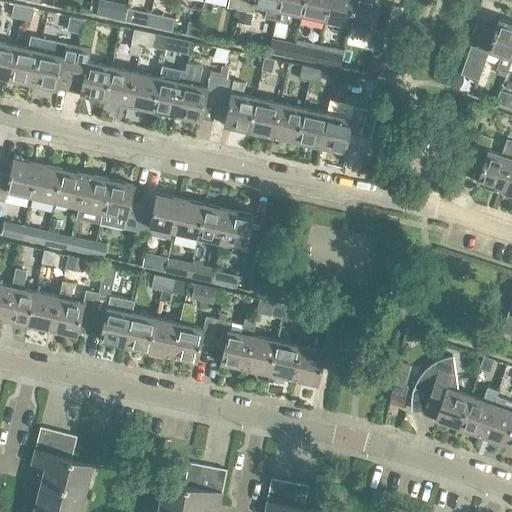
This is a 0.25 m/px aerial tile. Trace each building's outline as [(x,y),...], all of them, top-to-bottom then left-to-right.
[(238,10),(239,0),(228,0),(227,8),(238,10)] [(239,0),(238,10),(239,10),(249,13),(251,13),(252,6),(266,9),(264,17),(275,19),(278,0),(239,0)] [(300,16),(303,0),(278,0),(275,19),(286,22),(288,13),(300,16)] [(324,21),(328,0),(303,0),(300,16),(324,21)] [(347,26),(352,0),(328,0),(324,21),(347,26)] [(372,32),(370,41),(383,44),(391,7),(378,4),(379,0),(352,0),(347,26),(372,32)] [(10,16),(20,18),(23,5),(13,3),(10,16)] [(23,5),(20,18),(31,20),(33,7),(23,5)] [(147,26),(149,13),(139,10),(136,23),(147,26)] [(239,10),(237,22),(247,24),(249,13),(239,10)] [(149,13),(147,26),(157,28),(160,15),(149,13)] [(69,16),(66,30),(80,33),(83,19),(69,16)] [(510,59),(511,53),(511,23),(499,19),(488,51),(500,55),(494,71),(505,74),(510,59)] [(195,36),(198,23),(189,21),(186,34),(195,36)] [(131,51),(138,52),(143,31),(135,29),(131,51)] [(154,34),(149,33),(143,31),(138,52),(140,52),(143,42),(152,44),(154,34)] [(14,45),(7,78),(30,84),(37,50),(40,39),(30,37),(28,48),(14,45)] [(37,50),(30,84),(54,89),(55,86),(67,89),(71,74),(77,47),(64,44),(40,39),(37,50)] [(187,54),(190,41),(180,39),(177,51),(187,54)] [(281,55),(284,43),(270,40),(268,52),(281,55)] [(0,41),(0,76),(7,78),(14,45),(0,41)] [(304,60),(307,48),(293,45),(291,57),(304,60)] [(71,74),(67,89),(79,91),(78,94),(102,100),(109,66),(86,60),(88,49),(77,47),(71,74)] [(217,48),(212,61),(226,62),(229,50),(217,48)] [(318,50),(315,62),(325,64),(328,52),(318,50)] [(275,73),(277,60),(265,57),(263,71),(275,73)] [(181,81),(174,115),(199,121),(199,118),(213,121),(216,106),(214,106),(220,78),(222,73),(220,72),(210,70),(209,75),(206,87),(199,85),(203,66),(187,62),(186,71),(183,82),(181,81)] [(308,78),(310,67),(303,65),(300,77),(308,78)] [(109,66),(102,100),(127,105),(134,71),(109,66)] [(157,76),(150,110),(153,111),(152,113),(167,117),(168,114),(174,115),(181,81),(183,82),(186,71),(162,66),(160,77),(157,76)] [(220,78),(214,106),(216,106),(226,108),(222,126),(246,131),(253,97),(243,95),(245,83),(234,81),(236,69),(222,66),(220,72),(222,73),(220,78)] [(310,67),(308,78),(321,81),(323,70),(310,67)] [(134,71),(127,105),(150,110),(157,76),(134,71)] [(505,106),(509,93),(499,90),(495,103),(505,106)] [(253,97),(246,131),(270,136),(278,102),(253,97)] [(319,138),(317,147),(319,147),(342,152),(344,145),(370,151),(378,111),(329,101),(327,113),(325,113),(319,138)] [(278,102),(270,136),(294,142),(301,107),(278,102)] [(301,107),(294,142),(317,147),(319,138),(325,113),(319,111),(301,107)] [(499,190),(511,152),(511,139),(506,137),(500,153),(488,149),(492,138),(477,133),(468,160),(482,165),(476,182),(499,190)] [(511,194),(511,152),(499,190),(511,194)] [(29,197),(37,162),(13,157),(9,175),(0,172),(0,201),(3,202),(5,191),(29,197)] [(53,202),(61,168),(37,162),(29,197),(53,202)] [(77,207),(85,173),(61,168),(53,202),(77,207)] [(101,213),(108,178),(85,173),(77,207),(101,213)] [(135,232),(141,204),(130,202),(134,184),(108,178),(101,213),(125,218),(123,229),(135,232)] [(173,232),(180,199),(157,194),(154,207),(141,204),(135,232),(147,234),(148,227),(173,232)] [(196,237),(203,204),(180,199),(173,232),(196,237)] [(220,243),(226,209),(203,204),(196,237),(220,243)] [(226,209),(220,243),(244,248),(242,259),(254,262),(260,235),(248,232),(252,215),(226,209)] [(45,243),(47,230),(37,228),(34,241),(45,243)] [(47,230),(45,243),(62,247),(65,234),(47,230)] [(91,254),(94,242),(83,239),(81,252),(91,254)] [(94,242),(91,254),(102,256),(104,244),(94,242)] [(44,249),(41,262),(51,264),(54,251),(44,249)] [(187,276),(190,263),(180,261),(177,274),(187,276)] [(190,263),(187,276),(198,279),(201,265),(190,263)] [(152,287),(163,289),(165,277),(154,275),(152,287)] [(177,280),(165,277),(163,289),(171,291),(175,292),(177,280)] [(90,320),(96,292),(85,290),(82,301),(71,298),(74,282),(61,280),(58,296),(50,330),(75,335),(79,317),(90,320)] [(0,318),(3,319),(10,285),(0,282),(0,318)] [(26,324),(34,290),(10,285),(3,319),(26,324)] [(162,289),(159,298),(169,300),(171,291),(163,289),(162,289)] [(50,330),(58,296),(34,290),(26,324),(50,330)] [(122,345),(129,311),(107,306),(109,295),(96,292),(90,320),(103,323),(99,340),(122,345)] [(511,301),(502,330),(511,333),(511,301)] [(280,317),(283,304),(273,302),(270,315),(280,317)] [(283,304),(280,317),(291,319),(293,306),(283,304)] [(146,351),(154,316),(129,311),(122,345),(146,351)] [(170,356),(178,322),(154,316),(146,351),(170,356)] [(211,345),(216,319),(205,316),(202,327),(178,322),(170,356),(194,362),(199,343),(211,345)] [(245,368),(251,334),(254,320),(242,317),(239,331),(227,328),(229,322),(216,319),(211,345),(212,346),(210,356),(221,359),(220,362),(245,368)] [(280,317),(278,327),(290,329),(292,319),(291,319),(280,317)] [(268,373),(276,339),(251,334),(245,368),(268,373)] [(292,378),(300,345),(276,339),(268,373),(292,378)] [(300,345),(292,378),(316,384),(320,367),(332,369),(338,342),(325,339),(323,350),(300,345)] [(457,427),(469,394),(461,391),(456,356),(443,356),(431,363),(419,372),(410,388),(408,407),(435,417),(435,419),(457,427)] [(490,372),(495,360),(483,356),(478,367),(490,372)] [(396,369),(394,380),(406,385),(409,375),(396,369)] [(480,435),(494,395),(496,389),(485,386),(481,398),(469,394),(457,427),(480,435)] [(393,395),(391,401),(402,405),(404,399),(393,395)] [(503,443),(511,418),(511,400),(494,395),(480,435),(503,443)] [(52,431),(40,428),(34,450),(46,453),(52,431)] [(63,433),(52,431),(46,453),(57,456),(63,433)] [(75,437),(63,433),(57,456),(70,459),(75,437)] [(57,456),(46,453),(34,450),(31,463),(43,466),(40,480),(63,486),(70,459),(57,456)] [(63,486),(86,492),(92,465),(70,459),(63,486)] [(195,488),(200,464),(187,462),(182,485),(178,511),(181,511),(203,511),(205,504),(218,506),(220,492),(206,490),(195,488)] [(200,464),(195,488),(206,490),(211,466),(200,464)] [(211,466),(206,490),(220,492),(225,469),(211,466)] [(282,480),(270,478),(265,500),(277,503),(282,480)] [(52,511),(56,511),(63,486),(40,480),(33,507),(52,511)] [(294,483),(282,480),(277,503),(289,505),(294,483)] [(178,511),(182,485),(162,481),(157,507),(178,511)] [(307,485),(294,483),(289,505),(303,508),(307,485)] [(80,511),(86,492),(63,486),(56,511),(80,511)] [(289,505),(277,503),(265,500),(262,511),(301,511),(303,508),(289,505)]
